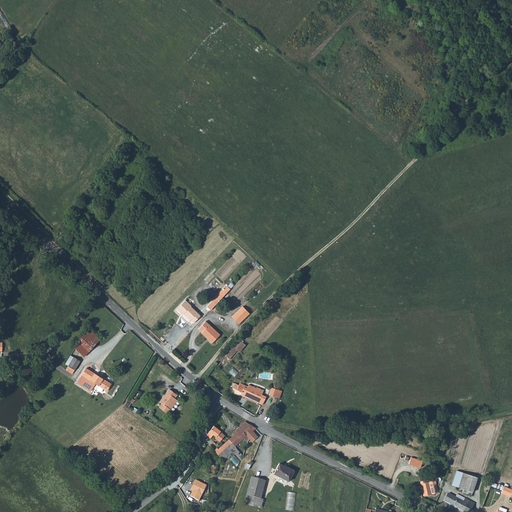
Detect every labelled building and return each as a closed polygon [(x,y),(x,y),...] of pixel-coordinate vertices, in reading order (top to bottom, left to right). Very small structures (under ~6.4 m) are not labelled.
[(209,306),(212,309),(216,304),(227,291),(225,289),(223,288),(216,297),(209,306)] [(177,309),(181,313),(182,312),(190,320),(192,318),(195,321),(199,316),(188,305),(188,304),(185,301),(177,309)] [(233,316),(241,323),(251,312),(244,305),(233,316)] [(200,328),(203,331),(202,332),(213,342),(220,335),(206,322),(200,328)] [(72,346),(83,357),(100,339),(89,328),(72,346)] [(239,340),(226,356),(229,359),(236,350),(239,352),(245,345),(239,340)] [(61,362),(65,364),(70,355),(66,353),(61,362)] [(65,364),(68,366),(63,373),(70,377),(80,361),(70,355),(65,364)] [(111,384),(86,368),(77,381),(76,382),(91,392),(96,383),(107,390),(111,384)] [(238,385),(236,389),(241,392),(240,395),(258,403),(261,395),(247,388),(247,387),(239,383),(238,385)] [(247,387),(247,388),(261,395),(263,391),(256,387),(256,388),(248,385),(247,387)] [(278,390),(270,387),(268,394),(276,397),(278,390)] [(168,408),(176,398),(175,398),(177,395),(169,389),(160,401),(162,403),(159,407),(167,413),(171,409),(168,408)] [(168,408),(171,409),(178,400),(176,398),(168,408)] [(245,422),(239,428),(248,438),(252,442),(258,437),(252,431),(256,428),(245,422)] [(214,426),(206,436),(210,439),(213,435),(216,437),(214,439),(219,443),(225,435),(220,432),(221,431),(214,426)] [(248,438),(239,428),(234,432),(235,434),(229,440),(235,446),(241,441),(243,443),(248,438)] [(227,453),(235,446),(229,440),(215,452),(223,461),(228,456),(227,453)] [(411,457),(409,463),(420,467),(422,461),(411,457)] [(293,471),(278,463),(273,474),(288,481),(293,471)] [(466,490),(472,492),(477,477),(457,471),(452,485),(466,490)] [(265,481),(252,478),(247,496),(250,496),(248,504),(261,507),(263,500),(260,499),(265,481)] [(423,496),(438,492),(435,478),(420,482),(423,496)] [(206,486),(195,480),(190,490),(192,491),(190,496),(199,501),(206,486)] [(501,492),(511,496),(511,492),(511,489),(510,489),(507,488),(504,486),(503,486),(502,491),(501,492)] [(288,491),(287,509),(295,510),(296,492),(288,491)] [(443,501),(465,511),(469,511),(474,503),(457,494),(455,497),(447,493),(443,501)]
